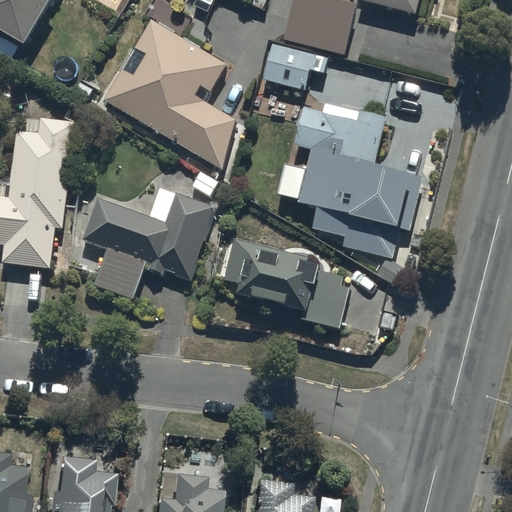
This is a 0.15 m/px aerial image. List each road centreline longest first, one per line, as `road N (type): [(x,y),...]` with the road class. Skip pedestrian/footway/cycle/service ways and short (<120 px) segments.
road 1 (residential): [(443,435),(214,386),(0,359)]
road 2 (tertiary): [(511,164),(443,435)]
